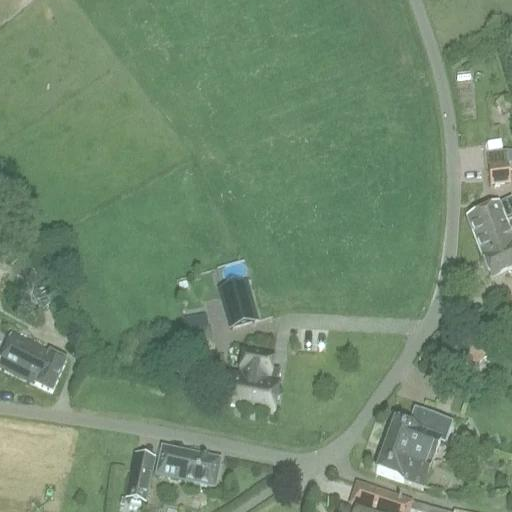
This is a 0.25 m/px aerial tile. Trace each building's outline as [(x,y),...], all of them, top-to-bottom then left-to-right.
[(508,186),(506,165),(487,167),(489,188),(508,186)] [(511,245),(511,243),(497,205),(466,217),(482,259),(511,245)] [(511,271),(511,245),(482,259),(490,280),(511,271)] [(10,270),(31,301),(45,292),(32,273),(34,272),(25,259),(10,270)] [(258,322),(247,282),(221,290),(232,329),(258,322)] [(205,319),(185,323),(192,360),(212,357),(205,319)] [(448,357),(462,376),(489,356),(474,337),(448,357)] [(0,369),(53,394),(67,363),(12,338),(0,365),(0,369)] [(276,415),(283,379),(269,377),(273,357),(243,353),(239,378),(229,376),(224,406),(276,415)] [(447,445),(454,426),(426,416),(420,434),(394,425),(377,474),(426,492),(443,444),(447,445)] [(213,490),(219,464),(160,452),(154,478),(213,490)] [(155,460),(134,455),(124,501),(146,505),(155,460)] [(409,511),(410,510),(412,504),(357,487),(350,510),(344,508),(342,511),(409,511)]
